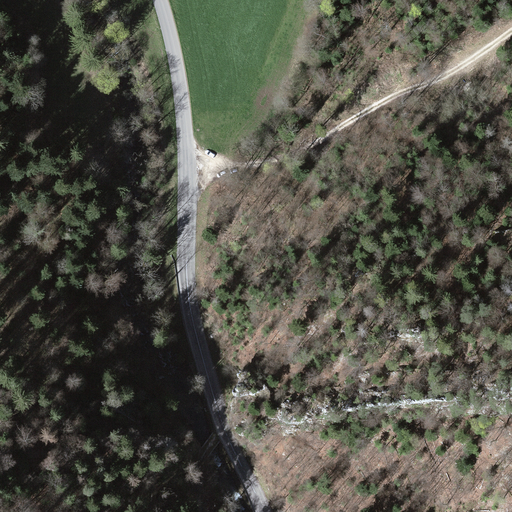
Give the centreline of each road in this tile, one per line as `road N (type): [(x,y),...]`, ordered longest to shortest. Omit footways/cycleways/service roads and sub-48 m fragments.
road 1 (tertiary): [(160,0),(183,116),(193,323),(222,424),(263,511)]
road 2 (track): [(187,167),(281,159),(454,71),(511,30)]
